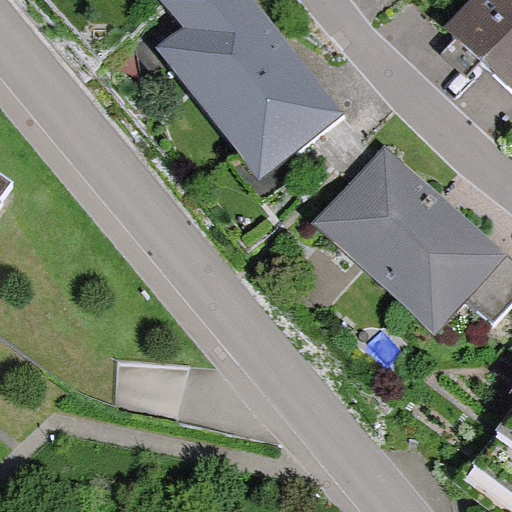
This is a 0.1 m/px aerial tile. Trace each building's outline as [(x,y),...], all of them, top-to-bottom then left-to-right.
[(260,180),(347,115),(250,0),(165,0),(185,27),(158,49),(260,180)] [(511,95),(511,0),(478,0),(446,36),(511,95)] [(493,331),(511,310),(511,259),(384,145),(311,227),(438,341),(468,308),(493,331)] [(0,203),(14,184),(0,174),(0,203)] [(511,511),(511,411),(458,483),(497,511),(511,511)]
